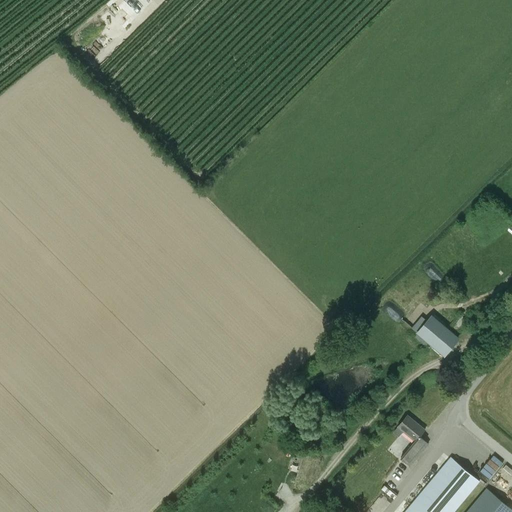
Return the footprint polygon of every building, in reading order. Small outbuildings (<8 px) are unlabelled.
[(432,317),(419,333),(443,353),(444,354),(457,338),(432,317)] [(400,458),(410,467),(429,443),(420,435),(425,429),(408,415),(398,427),(393,432),(398,437),(403,431),(414,441),(400,458)] [(286,469),(297,473),(301,460),(290,456),(286,469)] [(456,511),(481,483),(450,457),(405,511),(456,511)] [(511,511),(511,508),(487,487),(466,511),(511,511)] [(385,488),(382,491),(392,499),(394,496),(385,488)]
